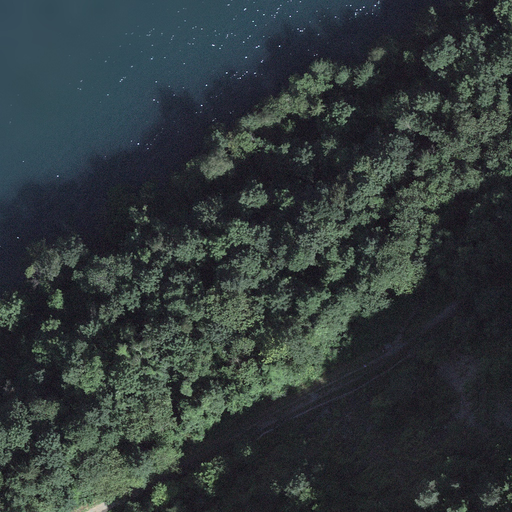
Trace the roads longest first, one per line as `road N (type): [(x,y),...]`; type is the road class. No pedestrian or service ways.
road 1 (track): [(131,511),(385,360)]
road 2 (track): [(511,266),(385,360)]
